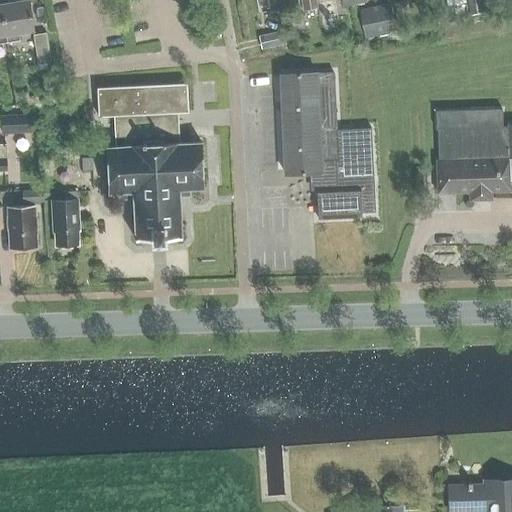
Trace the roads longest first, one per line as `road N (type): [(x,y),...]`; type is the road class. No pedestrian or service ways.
road 1 (residential): [(247,321),(241,159),(222,0)]
road 2 (tertiary): [(247,321),(511,313)]
road 3 (tertiary): [(0,329),(247,321)]
road 4 (unknown): [(62,0),(85,65),(165,66),(231,54)]
